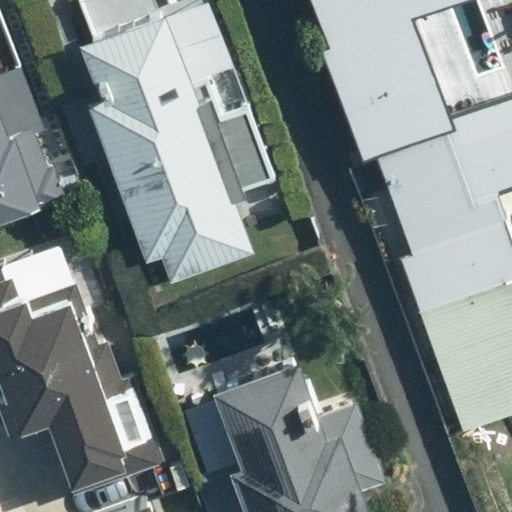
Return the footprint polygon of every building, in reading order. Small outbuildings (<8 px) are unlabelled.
[(314,0),(340,66),(328,70),(466,430),(511,412),(511,235),(497,196),(511,189),(511,90),(455,112),(420,20),(471,0),(314,0)] [(252,196),(248,186),(275,176),(249,103),(222,113),(208,73),(193,79),(167,4),(79,36),(98,90),(64,102),(85,162),(106,154),(145,265),(159,261),(167,282),(255,250),(237,201),(252,196)] [(0,222),(72,198),(24,58),(0,65),(0,222)] [(73,487),(130,467),(123,446),(147,437),(123,368),(117,370),(82,272),(26,291),(17,265),(0,271),(0,432),(1,435),(48,418),(73,487)] [(356,388),(318,402),(300,354),(214,385),(242,460),(199,476),(212,511),(373,511),(364,488),(390,479),(356,388)] [(157,511),(151,494),(96,511),(157,511)]
